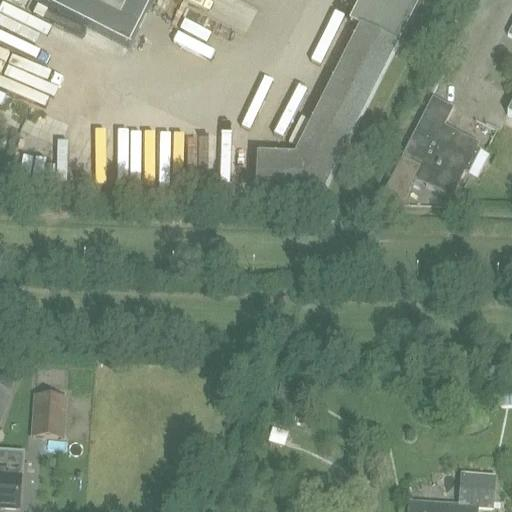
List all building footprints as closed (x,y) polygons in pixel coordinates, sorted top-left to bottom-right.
[(30,0),(129,49),(154,0),(30,0)] [(403,0),(361,0),(349,25),(360,30),(295,158),(257,157),(255,200),(321,202),(420,5),(410,0),(403,0)] [(432,100),(384,195),(403,205),(415,183),(452,202),(463,179),(480,146),(445,128),(454,111),(432,100)] [(0,423),(10,398),(0,393),(0,423)] [(511,393),(501,394),(501,406),(511,405),(511,393)] [(66,401),(36,399),(33,439),(63,441),(66,401)] [(0,509),(18,511),(21,477),(22,456),(0,454),(0,509)] [(475,511),(476,511),(482,511),(490,511),(493,480),(461,477),(458,509),(409,505),(408,511),(475,511)]
